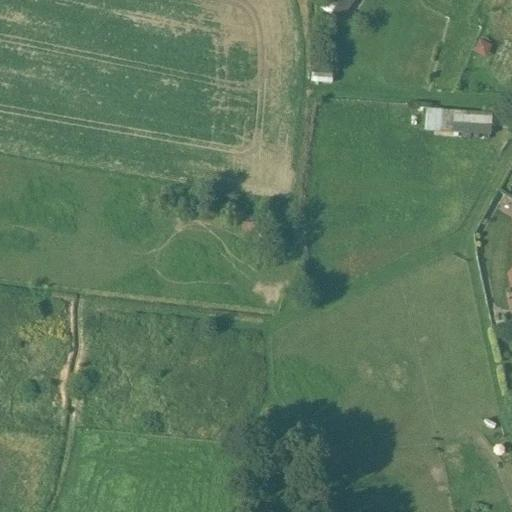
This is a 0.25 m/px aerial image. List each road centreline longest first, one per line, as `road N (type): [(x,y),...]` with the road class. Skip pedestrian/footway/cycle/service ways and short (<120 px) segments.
road 1 (track): [(511,141),(457,245),(314,308)]
road 2 (track): [(466,235),(511,441)]
